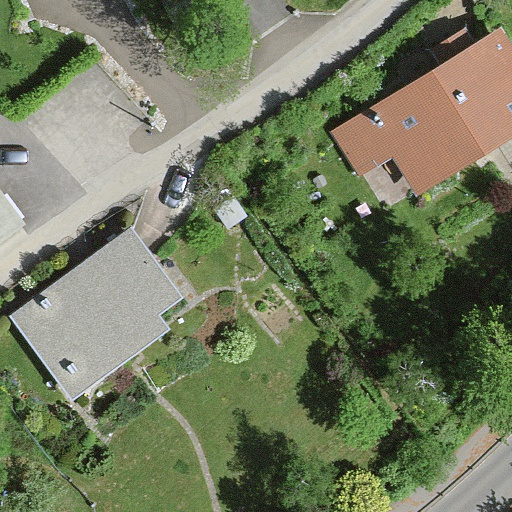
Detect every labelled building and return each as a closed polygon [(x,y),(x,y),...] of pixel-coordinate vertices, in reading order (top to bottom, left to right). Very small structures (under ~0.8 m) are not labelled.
[(165,0),(178,24),(221,0),(165,0)] [(443,68),(338,133),(359,168),(397,145),(422,186),(494,141),(511,169),(511,64),(494,36),(477,46),(472,41),(467,38),(459,36),(451,39),(444,44),(440,52),(440,60),(443,68)] [(233,196),(213,208),(225,228),(246,215),(233,196)] [(0,197),(0,241),(21,226),(0,197)] [(174,293),(130,233),(16,316),(72,392),(161,326),(150,311),(174,293)]
